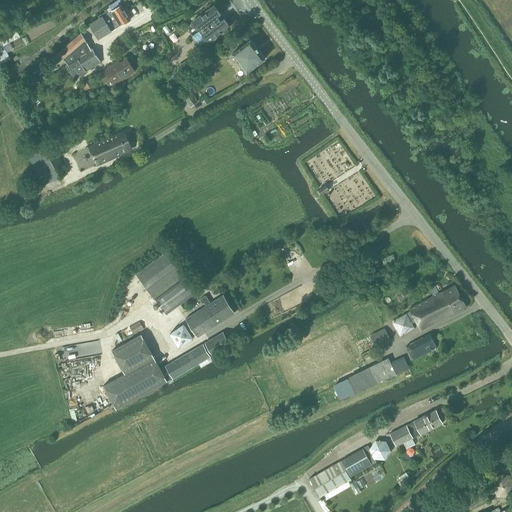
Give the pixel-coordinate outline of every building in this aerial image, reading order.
[(106,12),(102,14),(112,32),(112,31),(131,21),(122,5),(107,14),(106,12)] [(207,42),(210,45),(232,29),(215,6),(193,23),(195,26),(191,29),(191,31),(201,44),(203,45),(207,42)] [(112,32),(102,14),(99,16),(100,19),(91,24),(99,39),(112,32)] [(91,49),(81,33),(59,52),(75,78),(101,62),(93,48),(91,49)] [(236,44),(228,50),(232,55),(232,54),(247,73),(266,59),(250,39),(239,48),(236,44)] [(195,56),(178,67),(183,74),(200,63),(195,56)] [(106,70),(101,73),(107,83),(112,79),(115,84),(135,71),(127,59),(117,65),(116,63),(105,69),(106,70)] [(36,75),(21,84),(26,93),(41,84),(36,75)] [(190,92),(184,96),(191,106),(198,101),(190,92)] [(72,129),(52,139),(58,152),(78,142),(72,129)] [(133,150),(124,131),(90,146),(98,165),(133,150)] [(51,143),(38,149),(54,180),(67,173),(51,143)] [(326,185),(319,190),(322,195),(329,190),(326,185)] [(136,274),(154,298),(188,273),(169,249),(136,274)] [(188,273),(154,298),(165,312),(198,287),(188,273)] [(410,309),(421,330),(466,306),(454,285),(439,293),(435,285),(429,288),(433,297),(413,308),(412,305),(409,307),(410,309)] [(190,308),(182,313),(197,337),(234,313),(223,296),(210,303),(206,296),(200,300),(203,305),(202,306),(203,308),(194,314),(190,308)] [(407,315),(393,323),(400,337),(415,329),(407,315)] [(191,340),(183,327),(172,334),(180,347),(191,340)] [(385,330),(370,337),(375,348),(390,341),(385,330)] [(223,333),(205,344),(212,356),(231,346),(223,333)] [(141,334),(112,350),(125,373),(154,358),(141,334)] [(429,334),(406,346),(413,359),(436,346),(429,334)] [(203,345),(166,367),(173,380),(210,358),(203,345)] [(125,373),(103,385),(116,409),(167,381),(154,358),(125,373)] [(370,367),(333,384),(341,400),(378,384),(370,367)] [(436,411),(414,422),(420,433),(442,422),(436,411)] [(420,433),(414,422),(414,421),(390,434),(396,446),(420,433)] [(386,440),(376,440),(370,447),(375,456),(385,457),(390,449),(386,440)] [(363,448),(342,460),(351,476),(372,464),(363,448)] [(352,478),(341,460),(310,479),(320,496),(352,478)] [(482,485),(443,504),(447,511),(462,511),(489,499),(482,485)]
